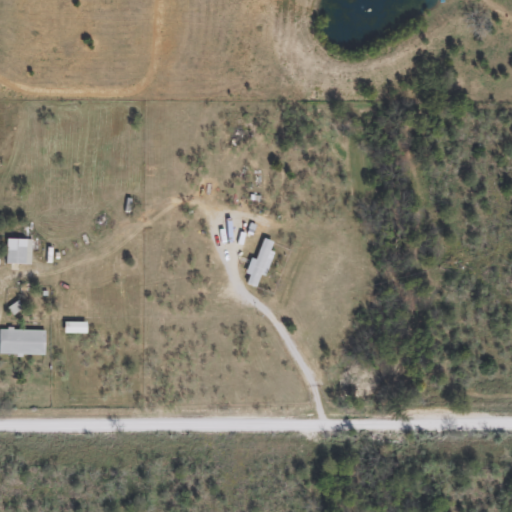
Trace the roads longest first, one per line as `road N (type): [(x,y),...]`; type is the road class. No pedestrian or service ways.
road 1 (residential): [(511,423),(0,427)]
road 2 (track): [(324,426),(203,241),(194,201),(203,107),(230,6)]
